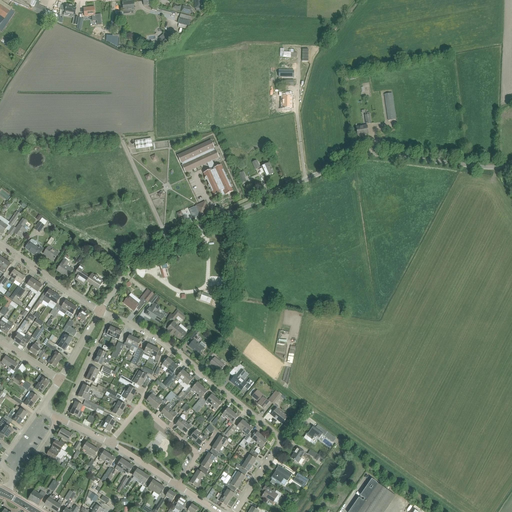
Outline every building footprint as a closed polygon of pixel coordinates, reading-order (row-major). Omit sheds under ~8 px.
[(0,0),(0,26),(4,21),(8,23),(15,13),(11,10),(12,8),(11,7),(2,1),(0,0)] [(7,0),(45,15),(47,8),(36,4),(37,1),(33,0),(7,0)] [(123,4),(123,5),(124,14),(130,13),(131,12),(131,11),(131,10),(135,10),(133,1),(123,2),(123,4)] [(74,17),(74,15),(75,15),(76,8),(71,8),(72,6),(67,5),(66,11),(65,11),(64,15),(67,16),(69,15),(69,14),(71,15),(71,16),(72,17),(74,17),(72,24),(77,25),(79,18),(74,17)] [(190,14),(191,13),(192,8),(183,6),(182,12),(190,14)] [(97,25),(102,25),(101,14),(95,15),(94,7),(84,8),(85,16),(92,16),(93,21),(97,21),(97,25)] [(193,24),(195,18),(181,14),(179,21),(185,23),(185,20),(191,21),(190,23),(184,27),(185,25),(178,24),(177,26),(185,29),(190,25),(193,24)] [(94,30),(92,33),(99,36),(101,32),(94,28),(94,29),(94,30)] [(280,56),(282,56),(284,56),(284,57),(297,58),(297,53),(294,53),(294,49),(289,49),(289,52),(284,52),(284,48),(280,48),(280,56)] [(284,101),(283,106),(292,107),(292,93),(286,93),(286,100),(284,100),(284,101)] [(396,119),(392,93),(384,94),(388,120),(396,119)] [(368,134),(367,129),(367,126),(356,127),(358,135),(368,134)] [(149,138),(132,140),(133,149),(150,147),(149,138)] [(211,140),(177,156),(181,163),(182,163),(183,165),(182,165),(185,173),(207,163),(210,170),(204,173),(214,196),(221,193),(222,195),(225,194),(226,195),(233,192),(221,165),(216,168),(212,161),(219,157),(216,150),(215,150),(214,148),(215,148),(211,140)] [(262,166),(263,169),(265,173),(267,176),(273,173),(272,170),(272,169),(269,163),(262,166)] [(246,181),(242,172),(238,174),(242,183),(246,181)] [(209,211),(205,202),(196,206),(200,215),(209,211)] [(10,223),(9,224),(12,226),(16,219),(20,214),(18,212),(14,218),(10,223)] [(0,232),(2,234),(3,232),(6,228),(8,226),(9,225),(5,223),(7,220),(1,216),(0,217),(0,232)] [(21,238),(24,234),(29,227),(25,224),(27,221),(24,218),(17,228),(13,226),(8,233),(11,236),(14,233),(21,238)] [(40,233),(45,226),(39,222),(34,229),(40,233)] [(39,254),(42,250),(43,249),(39,246),(38,248),(35,246),(36,244),(37,243),(36,242),(33,240),(32,240),(31,240),(30,242),(29,242),(25,248),(32,253),(31,253),(35,255),(37,252),(39,254)] [(53,261),(56,258),(55,258),(59,253),(49,247),(44,254),(49,258),(53,261)] [(83,254),(81,256),(77,262),(80,264),(85,256),(83,254)] [(69,275),(70,275),(69,274),(72,270),(67,266),(69,263),(64,259),(57,270),(67,277),(69,275)] [(7,271),(8,268),(11,264),(6,261),(0,268),(0,271),(4,274),(6,271),(7,271)] [(163,262),(157,264),(161,277),(167,276),(163,262)] [(108,270),(110,272),(114,274),(117,270),(111,265),(108,270)] [(104,281),(100,279),(98,278),(99,277),(96,275),(95,276),(92,274),(90,277),(82,272),(85,268),(82,266),(76,274),(79,276),(76,280),(88,288),(84,286),(87,281),(98,289),(104,281)] [(13,284),(16,280),(20,274),(15,270),(10,276),(12,278),(10,282),(13,284)] [(21,284),(22,282),(25,277),(20,274),(16,280),(21,284)] [(32,278),(29,282),(26,287),(31,291),(37,282),(32,278)] [(31,291),(27,297),(28,297),(32,292),(36,295),(40,290),(43,286),(37,282),(31,291)] [(16,295),(21,288),(19,286),(10,299),(13,300),(16,295)] [(20,299),(26,291),(21,288),(16,295),(20,299)] [(48,304),(49,302),(50,302),(55,294),(49,290),(45,297),(43,301),(48,304)] [(131,293),(123,303),(134,312),(136,309),(139,311),(138,312),(139,312),(142,308),(144,305),(145,304),(145,305),(147,302),(148,302),(154,295),(150,291),(142,302),(131,293)] [(213,296),(202,292),(200,300),(210,304),(213,296)] [(55,306),(56,305),(61,297),(55,294),(50,302),(49,302),(55,306)] [(26,309),(25,310),(28,312),(39,296),(36,295),(32,301),(26,309)] [(7,308),(12,301),(5,296),(2,299),(4,301),(5,299),(9,302),(5,307),(0,312),(2,314),(7,308)] [(157,298),(154,296),(149,302),(152,304),(157,298)] [(36,310),(42,301),(40,299),(32,310),(34,311),(35,310),(36,310)] [(66,301),(62,307),(59,311),(65,315),(66,314),(67,311),(72,304),(66,301)] [(160,323),(162,319),(164,316),(157,312),(160,307),(154,303),(151,309),(149,308),(146,314),(160,323)] [(72,304),(67,311),(73,315),(77,308),(72,304)] [(52,318),(56,310),(54,308),(50,314),(45,321),(44,323),(47,324),(51,318),(52,318)] [(178,316),(183,320),(185,317),(178,310),(171,318),(174,321),(178,316)] [(78,312),(75,317),(77,318),(78,318),(78,317),(81,319),(80,322),(85,325),(87,322),(85,321),(89,315),(82,311),(80,314),(78,312)] [(7,324),(9,321),(3,317),(0,322),(0,330),(2,331),(7,324)] [(26,319),(19,329),(22,331),(28,322),(27,322),(29,320),(26,319)] [(7,335),(12,328),(11,328),(14,325),(9,321),(7,324),(2,331),(7,335)] [(182,339),(185,335),(186,333),(173,322),(168,329),(169,330),(168,332),(172,336),(175,333),(178,336),(177,337),(180,339),(181,338),(182,339)] [(113,337),(116,330),(111,327),(107,335),(113,337)] [(32,337),(35,339),(40,330),(38,328),(36,331),(32,337)] [(35,339),(37,340),(37,341),(44,330),(42,328),(40,330),(35,339)] [(76,334),(68,329),(66,332),(74,337),(76,334)] [(114,341),(116,339),(119,340),(122,332),(116,330),(113,337),(112,340),(114,341)] [(192,340),(197,334),(198,334),(195,331),(189,338),(192,340)] [(24,338),(19,335),(18,334),(14,341),(19,345),(24,338)] [(26,334),(24,338),(19,345),(25,348),(30,342),(32,338),(26,334)] [(66,335),(62,341),(69,345),(72,340),(66,335)] [(124,345),(128,347),(127,349),(130,350),(135,338),(129,336),(127,340),(126,343),(125,343),(124,345)] [(137,349),(139,346),(141,341),(135,338),(130,350),(133,351),(135,347),(137,349)] [(69,345),(62,341),(60,340),(56,345),(58,346),(58,347),(65,351),(69,345)] [(199,355),(202,351),(204,348),(206,346),(202,342),(200,344),(194,340),(189,346),(195,352),(198,355),(199,354),(199,355)] [(36,342),(33,347),(30,351),(36,356),(41,349),(37,347),(39,344),(36,342)] [(53,347),(47,343),(46,346),(55,352),(57,349),(53,347)] [(148,344),(146,349),(143,354),(149,357),(154,347),(148,344)] [(160,350),(154,347),(149,357),(155,360),(155,362),(158,363),(162,354),(158,353),(160,350)] [(218,351),(215,348),(210,355),(213,357),(218,351)] [(100,351),(97,356),(109,362),(110,359),(106,357),(107,354),(100,351)] [(52,358),(59,362),(63,357),(56,352),(52,358)] [(137,358),(139,355),(136,353),(135,357),(131,363),(134,364),(137,358)] [(0,360),(0,365),(2,363),(8,367),(12,361),(6,357),(3,355),(0,360)] [(137,358),(134,364),(136,366),(138,364),(140,360),(142,356),(139,355),(137,358)] [(109,362),(97,356),(94,362),(102,366),(103,363),(106,364),(107,363),(108,364),(109,362)] [(55,368),(59,362),(52,358),(48,364),(55,368)] [(161,367),(164,369),(165,367),(168,369),(173,363),(168,358),(161,367)] [(220,372),(223,368),(225,366),(215,358),(209,364),(214,368),(214,367),(220,372)] [(12,379),(13,376),(15,375),(18,370),(20,367),(18,365),(12,361),(8,367),(11,369),(15,372),(10,378),(12,379)] [(173,363),(168,369),(170,371),(169,373),(171,375),(178,367),(173,363)] [(234,378),(230,382),(235,385),(235,384),(242,390),(244,387),(245,386),(248,389),(248,390),(254,383),(253,382),(250,380),(247,383),(241,378),(245,373),(241,370),(243,367),(239,363),(233,370),(238,373),(237,375),(236,374),(234,378)] [(23,373),(24,372),(27,367),(22,364),(20,367),(18,370),(23,373)] [(112,374),(116,376),(117,373),(103,366),(102,369),(112,374)] [(101,375),(98,374),(99,371),(92,368),(89,373),(99,378),(100,379),(101,375)] [(147,376),(143,373),(140,372),(137,370),(134,376),(144,381),(147,376)] [(182,381),(188,375),(183,370),(176,379),(178,381),(180,379),(182,381)] [(86,379),(91,381),(97,384),(99,378),(89,373),(86,379)] [(38,378),(41,380),(39,383),(46,388),(50,382),(40,375),(38,378)] [(180,384),(185,389),(193,379),(188,375),(182,381),(180,384)] [(135,384),(136,385),(141,387),(144,381),(134,376),(131,381),(122,376),(120,378),(130,384),(134,386),(135,384)] [(128,387),(130,384),(120,378),(119,381),(128,387)] [(42,393),(46,388),(39,383),(35,389),(42,393)] [(180,399),(183,401),(187,395),(191,391),(193,393),(194,391),(197,394),(203,387),(197,383),(192,389),(190,387),(185,393),(180,399)] [(93,393),(90,391),(91,388),(84,385),(81,391),(92,396),(93,393)] [(137,391),(132,388),(129,387),(128,389),(125,388),(124,391),(133,397),(137,391)] [(197,403),(197,404),(192,409),(195,411),(203,401),(201,399),(208,391),(203,387),(197,394),(199,396),(198,397),(200,399),(197,403)] [(147,401),(151,405),(157,399),(154,397),(157,394),(152,390),(149,394),(151,396),(147,401)] [(97,409),(99,406),(88,401),(91,395),(92,396),(81,391),(78,397),(86,400),(84,403),(91,406),(97,409)] [(118,394),(116,397),(118,398),(124,402),(125,399),(130,402),(133,397),(124,391),(121,396),(118,394)] [(174,394),(173,393),(171,391),(165,399),(168,401),(174,394)] [(270,401),(274,405),(281,397),(281,396),(278,393),(276,391),(267,401),(264,398),(264,397),(257,391),(252,397),(259,403),(258,404),(264,409),(265,407),(265,408),(266,407),(265,407),(270,401)] [(25,397),(35,404),(39,398),(32,393),(32,394),(29,392),(25,397)] [(168,401),(170,403),(176,396),(174,394),(168,401)] [(209,403),(212,406),(217,399),(212,395),(205,403),(203,401),(195,411),(197,413),(202,407),(202,408),(206,403),(208,405),(209,403)] [(21,406),(23,403),(15,397),(13,400),(21,406)] [(31,409),(35,404),(25,397),(22,401),(25,403),(25,404),(31,409)] [(281,397),(274,405),(278,408),(285,400),(281,397)] [(157,399),(151,405),(157,410),(163,401),(161,399),(159,401),(157,399)] [(215,411),(219,407),(222,403),(217,399),(212,406),(214,408),(213,409),(215,411)] [(73,408),(80,412),(83,406),(76,402),(73,408)] [(126,406),(122,404),(119,402),(117,404),(115,403),(113,406),(116,407),(123,412),(126,406)] [(166,417),(171,411),(169,409),(172,406),(169,404),(161,413),(166,417)] [(28,414),(23,411),(17,406),(15,409),(19,412),(17,415),(23,420),(28,414)] [(120,417),(123,412),(116,407),(112,413),(120,417)] [(80,418),(82,413),(80,412),(73,408),(70,414),(80,418)] [(225,417),(228,419),(233,413),(228,408),(221,416),(224,419),(225,417)] [(282,424),(288,417),(277,408),(271,415),(282,424)] [(171,422),(174,418),(178,414),(175,411),(174,413),(171,411),(166,417),(171,422)] [(23,420),(17,415),(14,413),(12,416),(11,415),(9,417),(19,425),(23,420)] [(238,417),(233,413),(228,419),(230,421),(229,423),(231,425),(238,417)] [(108,418),(105,423),(113,427),(116,421),(113,420),(114,417),(111,415),(110,415),(109,417),(108,418)] [(185,417),(186,416),(184,415),(182,415),(177,421),(178,422),(176,425),(181,430),(186,423),(184,421),(186,419),(186,418),(185,417)] [(200,416),(196,421),(201,425),(205,420),(200,416)] [(0,432),(0,437),(3,440),(5,436),(8,438),(13,430),(7,426),(10,423),(11,424),(11,423),(7,420),(4,418),(0,423),(0,425),(4,428),(4,429),(1,433),(0,432)] [(240,429),(242,431),(248,425),(243,420),(236,429),(239,431),(240,429)] [(110,432),(113,427),(105,423),(102,428),(110,432)] [(186,434),(189,430),(193,426),(190,424),(189,425),(186,423),(181,430),(186,434)] [(253,429),(248,425),(242,431),(245,433),(244,435),(246,437),(253,429)] [(319,438),(322,435),(332,443),(335,439),(322,428),(318,425),(316,428),(314,426),(309,433),(308,432),(302,440),(303,440),(304,438),(310,442),(314,437),(315,438),(317,436),(319,438)] [(58,436),(62,438),(66,440),(67,438),(70,439),(72,435),(62,429),(58,436)] [(195,442),(201,435),(198,433),(200,432),(197,429),(190,438),(195,442)] [(228,429),(223,435),(228,438),(233,432),(228,429)] [(247,441),(242,447),(245,448),(250,442),(250,443),(251,443),(251,444),(252,443),(253,443),(255,441),(257,443),(263,437),(257,432),(252,439),(251,440),(249,439),(247,442),(247,441)] [(220,436),(216,442),(223,446),(226,440),(227,441),(229,438),(228,438),(223,435),(222,434),(220,436)] [(207,438),(204,436),(203,437),(201,435),(195,442),(200,446),(207,438)] [(262,450),(265,446),(264,445),(268,441),(263,437),(257,443),(260,445),(258,447),(262,450)] [(52,446),(51,448),(63,455),(65,456),(67,453),(61,449),(64,446),(66,444),(65,443),(60,441),(59,443),(56,441),(52,446)] [(211,451),(221,458),(223,455),(221,454),(220,451),(220,450),(223,446),(216,442),(212,448),(213,449),(211,451)] [(89,453),(93,447),(87,443),(83,449),(89,453)] [(95,457),(96,454),(99,450),(93,447),(89,453),(95,457)] [(58,465),(63,455),(51,448),(50,450),(47,455),(50,457),(48,459),(53,462),(58,465)] [(298,448),(291,458),(295,460),(294,462),(297,464),(298,462),(298,463),(298,462),(301,464),(304,460),(301,458),(305,453),(302,451),(298,448)] [(323,459),(310,450),(308,454),(314,458),(314,459),(317,461),(319,458),(322,460),(323,459)] [(74,456),(74,457),(72,461),(74,463),(76,458),(80,452),(77,451),(74,456)] [(102,460),(105,462),(110,455),(105,451),(98,461),(101,462),(102,460)] [(205,459),(211,463),(215,457),(216,458),(218,456),(221,458),(211,451),(209,454),(209,453),(205,459)] [(256,459),(257,457),(250,452),(248,455),(249,455),(246,461),(252,465),(256,460),(256,459)] [(116,458),(110,455),(105,462),(108,464),(106,466),(109,468),(116,458)] [(117,471),(118,470),(119,468),(123,471),(128,463),(122,459),(115,469),(117,471)] [(200,468),(207,473),(208,470),(207,469),(211,463),(205,459),(201,465),(201,466),(200,468)] [(241,467),(239,469),(246,474),(248,471),(248,472),(250,469),(251,469),(253,466),(252,466),(252,465),(246,461),(241,467)] [(127,475),(130,471),(133,466),(128,463),(123,471),(126,473),(125,474),(127,475)] [(283,479),(287,482),(292,475),(279,466),(279,465),(276,470),(277,471),(276,473),(275,473),(271,479),(272,479),(270,482),(274,485),(277,482),(279,484),(283,479)] [(104,482),(107,477),(113,469),(110,467),(101,480),(104,482)] [(194,476),(200,481),(204,475),(205,475),(206,475),(208,476),(209,474),(207,473),(200,468),(198,471),(198,470),(194,476)] [(110,479),(116,471),(113,469),(107,477),(110,479)] [(139,480),(144,473),(138,469),(133,476),(139,480)] [(234,478),(241,483),(245,477),(244,476),(246,474),(239,469),(237,472),(238,472),(234,478)] [(145,484),(147,481),(149,477),(144,473),(139,480),(145,484)] [(309,480),(298,473),(293,481),(304,488),(309,480)] [(196,487),(199,488),(200,487),(203,482),(200,481),(194,476),(190,482),(196,487)] [(125,485),(128,479),(125,477),(122,483),(117,491),(120,492),(123,488),(122,488),(124,485),(125,485)] [(232,477),(226,485),(228,486),(235,491),(237,488),(237,489),(241,483),(234,478),(232,477)] [(366,488),(349,511),(380,511),(393,494),(376,483),(377,482),(372,479),(365,488),(366,488)] [(56,482),(54,480),(48,489),(51,491),(56,482)] [(59,484),(60,482),(58,480),(57,482),(56,482),(51,491),(54,492),(59,484)] [(153,480),(150,485),(148,488),(154,492),(159,484),(153,480)] [(159,484),(154,492),(160,496),(165,488),(159,484)] [(220,494),(230,500),(234,494),(233,494),(235,491),(228,486),(226,489),(227,490),(224,495),(220,494)] [(273,491),(269,489),(265,486),(263,490),(265,492),(262,497),(266,500),(272,504),(274,502),(277,504),(276,504),(277,504),(282,494),(276,490),(276,491),(274,490),(273,491)] [(170,504),(174,499),(176,494),(170,490),(166,496),(169,499),(167,502),(170,504)] [(41,491),(40,494),(34,491),(28,499),(39,506),(41,501),(46,494),(41,491)] [(67,501),(73,493),(70,491),(65,499),(67,501)] [(99,498),(92,493),(89,491),(87,497),(89,498),(95,503),(99,498)] [(70,503),(75,494),(73,493),(67,501),(70,503)] [(217,500),(220,501),(219,502),(226,506),(230,500),(220,494),(217,500)] [(53,501),(55,497),(56,497),(54,495),(53,497),(51,496),(45,504),(51,508),(55,503),(53,501)] [(385,511),(396,497),(394,495),(381,511),(385,511)] [(176,506),(175,508),(178,509),(181,511),(184,506),(187,501),(181,497),(178,502),(177,503),(177,504),(176,506)] [(60,499),(59,500),(57,504),(55,503),(51,508),(57,511),(63,504),(60,502),(62,501),(60,499)] [(157,505),(153,510),(156,511),(157,511),(160,507),(165,501),(161,499),(160,500),(157,505)]
